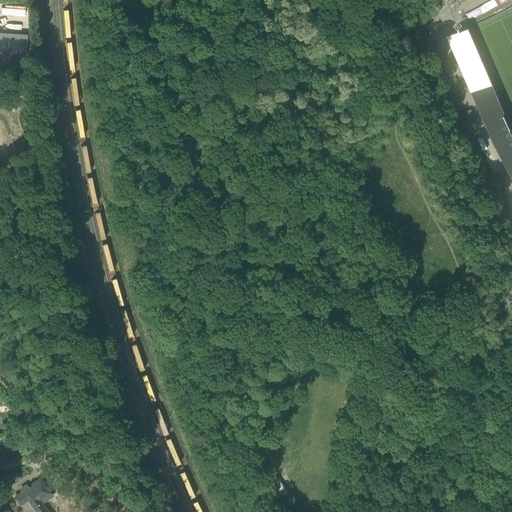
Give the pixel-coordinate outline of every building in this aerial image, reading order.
[(511,0),(487,0),(455,16),(462,30),(446,37),(492,144),(511,182),(511,0)] [(0,29),(0,39),(13,40),(13,30),(0,29)] [(15,438),(14,447),(27,448),(28,438),(26,438),(16,438),(15,438)] [(276,475),(268,482),(280,498),(282,497),(285,500),(290,497),(287,493),(289,492),(276,475)] [(50,511),(44,503),(54,496),(41,478),(32,485),(29,487),(27,484),(21,489),(22,491),(15,497),(21,505),(28,499),(37,511),(50,511)]
